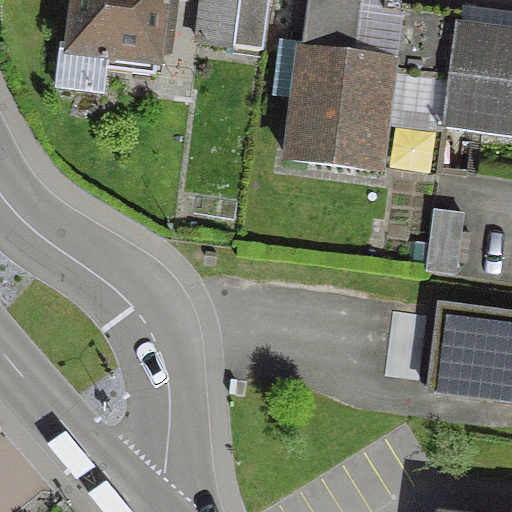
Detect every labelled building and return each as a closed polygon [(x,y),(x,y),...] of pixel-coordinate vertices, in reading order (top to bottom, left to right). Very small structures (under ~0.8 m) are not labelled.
[(71,0),(64,52),(96,56),(96,62),(101,62),(100,71),(149,77),(156,24),(160,25),(161,20),(156,20),(158,0),(71,0)] [(256,51),(262,0),(198,0),(193,43),(256,51)] [(437,134),(438,131),(511,140),(511,34),(453,27),(455,14),(340,0),(302,0),(283,162),(372,173),(378,127),(437,134)] [(449,276),(457,216),(429,212),(421,272),(449,276)] [(511,317),(434,307),(423,393),(511,404),(511,317)]
